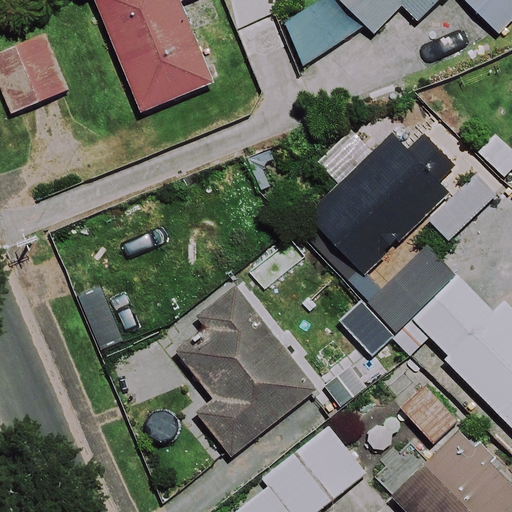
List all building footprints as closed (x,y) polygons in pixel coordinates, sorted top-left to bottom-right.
[(189,0),(95,0),(143,114),(216,84),(182,3),(189,0)] [(440,0),(339,0),(374,34),(403,5),(419,21),(440,0)] [(511,21),(511,0),(464,0),(500,34),(511,21)] [(69,91),(45,35),(0,53),(0,82),(13,114),(69,91)] [(365,277),(449,196),(438,184),(459,164),(427,132),(407,152),(392,137),(390,137),(307,217),(365,277)] [(492,313),(457,277),(410,322),(511,428),(511,313),(502,303),(492,313)] [(313,395),(236,296),(195,328),(207,344),(186,361),(217,401),(199,414),(232,457),(313,395)] [(463,420),(429,385),(402,412),(436,446),(463,420)] [(318,511),(365,475),(329,430),(226,511),(318,511)] [(511,511),(511,490),(458,436),(426,469),(409,452),(379,483),(407,511),(511,511)]
